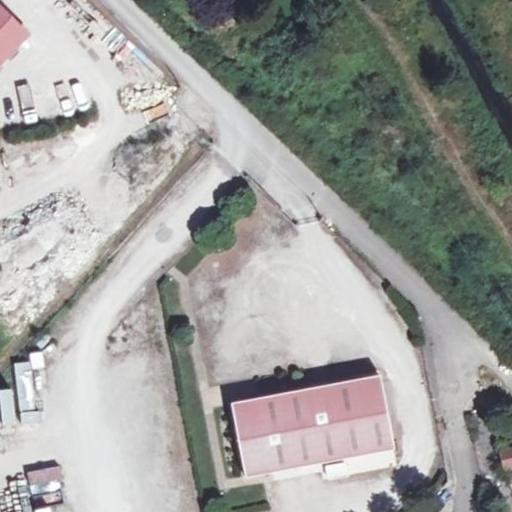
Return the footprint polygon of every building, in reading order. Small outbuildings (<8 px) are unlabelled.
[(0,67),(31,35),(0,6),(0,67)] [(122,320),(125,332),(155,325),(152,313),(122,320)] [(111,354),(126,351),(122,333),(107,336),(111,354)] [(231,404),(245,478),(392,451),(379,377),(231,404)] [(0,449),(12,449),(11,433),(0,433),(0,449)] [(511,467),(511,446),(497,450),(502,470),(511,467)] [(0,511),(29,511),(23,473),(0,476),(0,511)] [(190,493),(153,500),(155,511),(184,511),(193,510),(190,493)]
